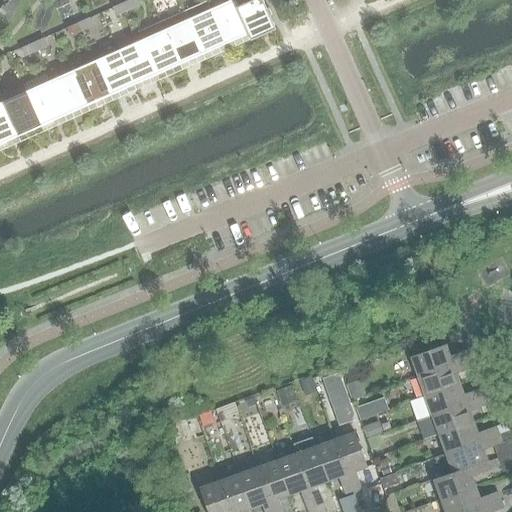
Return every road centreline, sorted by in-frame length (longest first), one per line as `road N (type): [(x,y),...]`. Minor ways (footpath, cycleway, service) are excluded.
road 1 (tertiary): [(0,444),(18,404),(62,361),(412,224)]
road 2 (residential): [(0,173),(326,29)]
road 3 (residential): [(412,224),(326,29)]
